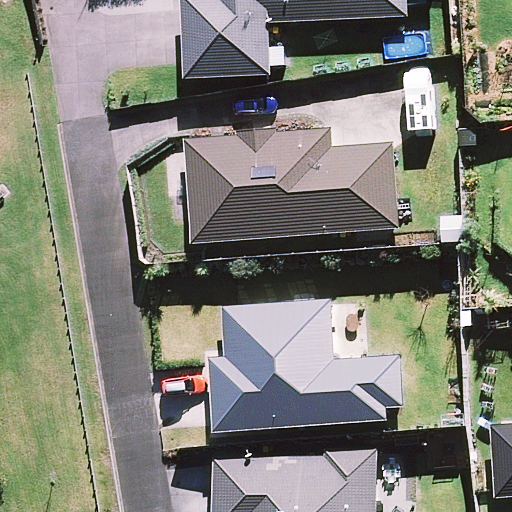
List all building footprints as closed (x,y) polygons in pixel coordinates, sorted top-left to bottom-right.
[(275,24),(414,19),(412,0),(188,0),(192,80),(277,77),(275,24)] [(190,141),(198,245),(405,229),(398,144),(338,148),(336,130),(282,134),(281,129),(242,132),(242,137),(190,141)] [(216,358),(221,433),(394,421),(393,409),(409,408),(406,356),(340,361),(335,300),(228,307),(231,357),(216,358)] [(511,424),(494,426),(500,499),(511,498),(511,424)] [(381,511),(381,449),(326,450),(327,457),(217,459),(218,511),(381,511)]
